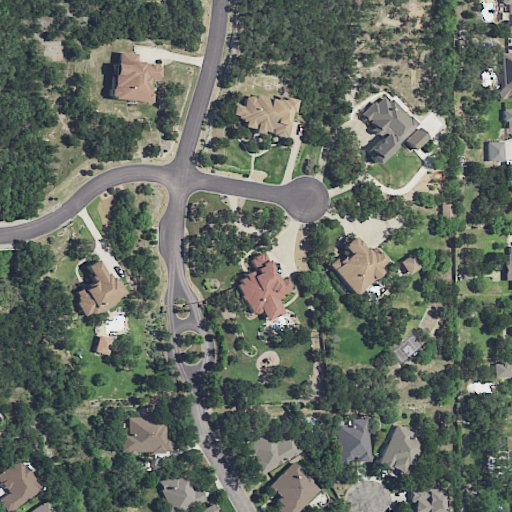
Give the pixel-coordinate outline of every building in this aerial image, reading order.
[(511,30),(511,0),(501,0),(501,4),(506,4),(506,30),(511,30)] [(147,102),(149,80),(156,80),(158,64),(136,63),(136,54),(117,52),(116,63),(112,63),(110,100),(147,102)] [(511,52),(500,53),(500,98),(511,98),(511,52)] [(293,103),(246,92),(243,106),(234,104),(231,117),(242,119),(240,128),(285,138),(293,103)] [(364,152),(375,164),(416,126),(385,93),(360,116),(380,137),(364,152)] [(511,108),(503,109),(503,121),(511,121),(511,108)] [(428,137),(418,127),(404,140),(413,151),(428,137)] [(487,162),(503,161),(502,142),(487,142),(487,162)] [(328,267),(352,295),(388,263),(376,250),(370,255),(353,235),(341,246),(346,251),(328,267)] [(275,282),(265,252),(249,258),(254,273),(235,279),(248,316),(261,312),(264,320),(282,314),(276,298),(292,292),(287,278),(275,282)] [(399,262),(407,276),(419,268),(411,255),(399,262)] [(85,265),(93,282),(72,292),(84,317),(126,297),(117,278),(109,282),(98,259),(85,265)] [(106,355),(110,339),(97,335),(93,352),(106,355)] [(511,418),(511,362),(494,363),(494,379),(511,378),(511,404),(501,405),(501,419),(511,418)] [(171,452),(171,437),(164,437),(164,417),(127,417),(127,433),(120,433),(120,452),(171,452)] [(367,419),(348,419),(348,425),(334,425),(335,463),(368,462),(367,419)] [(405,476),(421,442),(409,436),(411,432),(394,424),(377,463),(405,476)] [(265,443),(262,435),(243,445),(258,474),(302,453),(291,430),(265,443)] [(0,504),(4,511),(6,511),(40,491),(20,459),(0,471),(0,482),(7,494),(0,498),(0,504)] [(267,486),(278,498),(270,505),(276,511),(294,511),(319,489),(293,462),(267,486)] [(174,511),(204,503),(199,488),(190,491),(185,474),(157,483),(166,511),(174,511)] [(414,511),(442,511),(443,491),(409,490),(409,502),(415,502),(414,511)] [(53,511),(46,501),(27,511),(53,511)]
